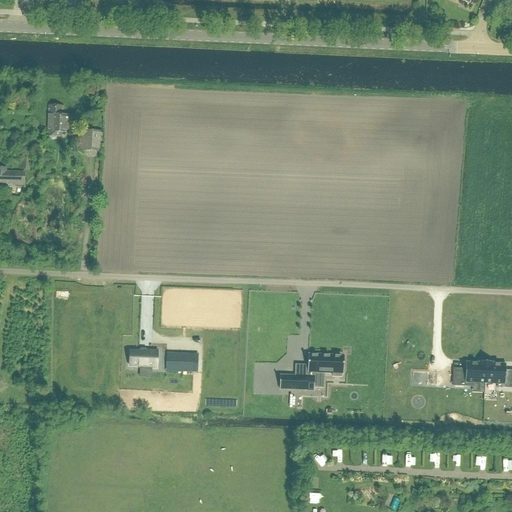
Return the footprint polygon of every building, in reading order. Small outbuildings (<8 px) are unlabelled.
[(48,138),(62,138),(71,138),(72,116),(62,116),(63,107),(49,106),(48,138)] [(95,133),(87,133),(82,132),(81,151),(94,151),(95,133)] [(0,168),(0,183),(13,184),(13,186),(25,186),(25,172),(7,172),(7,168),(0,168)] [(157,369),(158,352),(139,351),(139,352),(130,351),(129,366),(138,367),(138,368),(140,368),(151,368),(157,369)] [(308,355),(307,373),(309,373),(308,377),(280,376),(279,390),(314,391),(314,373),(332,374),(332,377),(341,378),(341,374),(343,374),(344,356),(342,356),(342,354),(334,353),(333,356),(308,355)] [(193,355),(179,354),(178,366),(175,366),(174,372),(193,373),(193,355)] [(453,371),(453,386),(472,387),(473,384),(485,384),(486,363),(479,362),(479,364),(466,363),(466,371),(453,371)] [(486,363),(485,384),(497,385),(497,388),(511,389),(511,373),(505,373),(506,365),(493,364),(493,363),(486,363)] [(440,465),(440,456),(425,456),(425,464),(440,465)]
